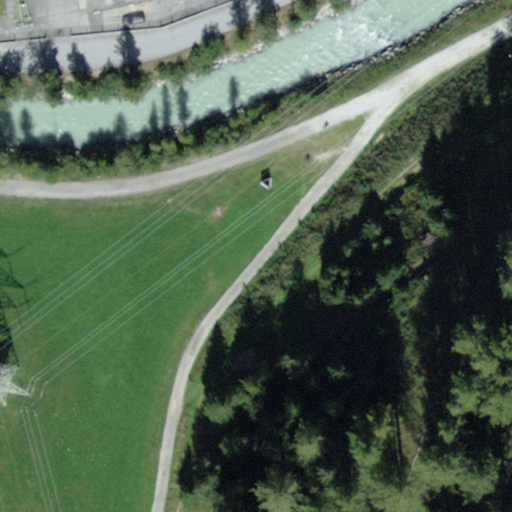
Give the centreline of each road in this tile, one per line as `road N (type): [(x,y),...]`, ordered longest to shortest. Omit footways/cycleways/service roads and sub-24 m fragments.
road 1 (track): [(176,405),(443,133),(511,94)]
road 2 (track): [(394,89),(159,180),(100,190),(0,186)]
road 3 (track): [(176,405),(205,323),(394,89)]
road 4 (unclassified): [(281,0),(182,41),(0,55)]
road 5 (track): [(511,24),(394,89)]
